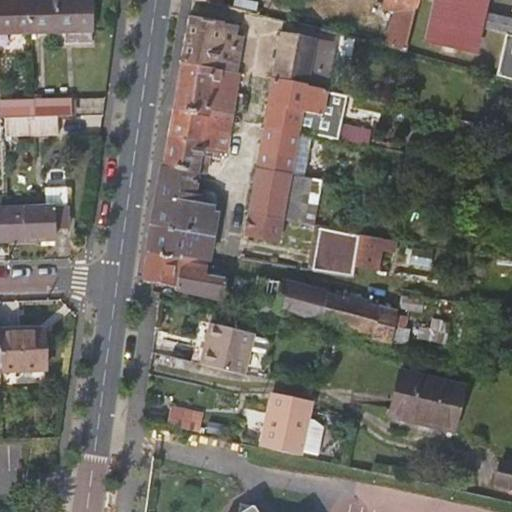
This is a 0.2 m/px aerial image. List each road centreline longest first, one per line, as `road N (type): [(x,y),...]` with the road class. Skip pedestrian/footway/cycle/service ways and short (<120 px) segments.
road 1 (unknown): [(93,451),(388,511)]
road 2 (tertiary): [(114,287),(155,0)]
road 3 (tertiary): [(85,511),(114,287)]
